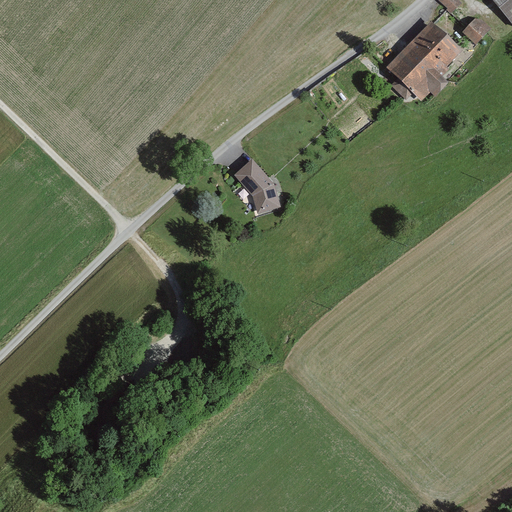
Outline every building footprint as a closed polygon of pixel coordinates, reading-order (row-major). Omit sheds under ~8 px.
[(438,0),(454,13),(464,2),(461,0),(438,0)] [(511,0),(497,0),(511,18),(511,0)] [(479,43),(493,28),(479,15),(465,30),(479,43)] [(436,21),(390,68),(423,101),(431,93),(438,95),(453,80),(446,72),(467,51),(436,21)] [(255,160),(238,175),(254,193),(259,214),(281,208),(274,181),(255,160)]
